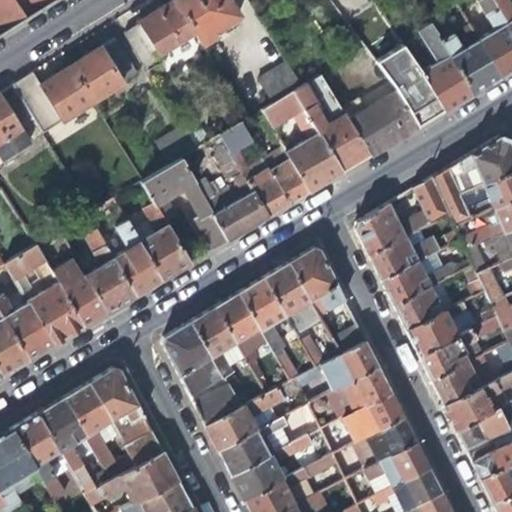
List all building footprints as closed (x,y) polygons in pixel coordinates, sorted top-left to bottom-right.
[(0,0),(0,31),(49,0),(0,0)] [(136,20),(137,22),(156,54),(191,32),(171,0),(169,0),(155,9),(136,20)] [(199,45),(213,36),(210,31),(233,17),(235,16),(224,0),(171,0),(191,32),(199,45)] [(343,0),(349,10),(368,0),(343,0)] [(482,13),(474,0),(459,9),(460,11),(466,22),(475,38),(490,29),(482,13)] [(474,0),(482,13),(493,6),(489,0),(474,0)] [(511,9),(506,0),(489,0),(493,6),(511,37),(511,9)] [(490,29),(475,38),(498,76),(511,68),(511,67),(511,37),(493,6),(482,13),(490,29)] [(460,11),(441,22),(448,33),(466,22),(460,11)] [(426,22),(438,40),(448,33),(441,22),(436,15),(426,22)] [(235,24),(233,17),(210,31),(213,36),(216,40),(231,31),(235,24)] [(140,64),(156,54),(137,22),(120,31),(140,64)] [(413,31),(432,61),(446,53),(438,40),(426,22),(413,31)] [(475,38),(466,22),(448,33),(458,48),(475,38)] [(458,48),(448,33),(438,40),(446,53),(470,92),(484,84),(498,76),(475,38),(458,48)] [(111,36),(96,45),(119,82),(133,74),(111,36)] [(119,82),(96,45),(85,52),(67,63),(90,100),(119,82)] [(432,61),(417,70),(442,110),(455,102),(470,92),(446,53),(432,61)] [(254,80),(268,104),(289,92),(298,87),(283,62),(254,80)] [(90,100),(67,63),(53,72),(37,83),(29,71),(8,84),(39,132),(90,100)] [(389,87),(393,93),(416,125),(430,117),(442,110),(417,70),(389,87)] [(298,87),(289,92),(300,109),(338,171),(357,160),(367,154),(345,120),(335,104),(317,75),(298,87)] [(284,118),(289,116),(300,109),(289,92),(268,104),(257,111),(267,128),(284,118)] [(393,93),(359,112),(345,120),(367,154),(390,140),(416,125),(393,93)] [(349,96),(335,104),(345,120),(359,112),(349,96)] [(0,163),(14,155),(13,152),(27,143),(0,99),(0,163)] [(304,139),(282,152),(286,158),(306,191),(324,180),(338,171),(300,109),(289,116),(304,139)] [(286,123),(284,118),(267,128),(271,134),(286,125),(286,123)] [(175,131),(153,145),(164,163),(187,149),(175,131)] [(472,167),(478,182),(511,166),(511,154),(505,138),(498,136),(479,147),(454,162),(459,173),(472,167)] [(248,143),(258,158),(259,159),(265,156),(254,139),(248,143)] [(279,147),(265,156),(259,159),(264,168),(265,170),(286,158),(282,152),(279,147)] [(228,156),(229,158),(241,177),(243,180),(250,176),(244,166),(235,151),(228,156)] [(222,162),(233,181),(241,177),(229,158),(222,162)] [(258,158),(244,166),(250,176),(264,168),(259,159),(258,158)] [(286,158),(265,170),(286,203),(302,194),(306,191),(286,158)] [(151,203),(182,184),(189,181),(176,160),(139,182),(141,183),(139,184),(150,201),(151,203)] [(454,162),(444,168),(455,192),(461,190),(470,186),(478,182),(472,167),(459,173),(454,162)] [(483,193),(485,196),(489,206),(511,195),(511,166),(478,182),(482,190),(483,193)] [(250,176),(243,180),(249,190),(265,216),(281,206),(286,203),(265,170),(264,168),(250,176)] [(455,192),(444,168),(430,177),(440,199),(455,192)] [(124,191),(138,183),(131,173),(117,182),(124,191)] [(241,177),(233,181),(241,194),(249,190),(243,180),(241,177)] [(410,188),(421,212),(427,224),(447,214),(440,199),(430,177),(410,188)] [(183,194),(196,216),(207,210),(201,201),(189,181),(182,184),(185,188),(183,194)] [(233,181),(201,201),(207,210),(209,214),(241,194),(233,181)] [(478,182),(470,186),(473,194),(482,190),(478,182)] [(249,190),(241,194),(209,214),(224,240),(244,228),(265,216),(249,190)] [(468,204),(461,190),(455,192),(462,207),(468,204)] [(466,216),(462,207),(455,192),(440,199),(447,214),(451,223),(458,220),(466,216)] [(117,195),(111,199),(114,204),(120,200),(117,195)] [(511,195),(489,206),(491,212),(497,224),(500,231),(511,225),(511,195)] [(485,196),(476,200),(468,204),(462,207),(466,216),(480,210),(489,206),(485,196)] [(139,207),(145,218),(156,211),(151,203),(150,201),(139,207)] [(359,242),(365,254),(403,236),(397,223),(387,202),(355,221),(353,230),(359,242)] [(480,210),(483,216),(491,212),(489,206),(480,210)] [(210,248),(224,240),(209,214),(207,210),(196,216),(193,218),(210,248)] [(90,211),(88,212),(84,214),(87,220),(93,217),(90,211)] [(145,218),(152,228),(162,222),(156,211),(145,218)] [(421,212),(397,223),(403,236),(416,230),(427,224),(421,212)] [(497,224),(491,212),(483,216),(488,227),(497,224)] [(112,224),(118,234),(129,228),(122,217),(112,224)] [(145,218),(129,228),(135,239),(152,228),(145,218)] [(466,236),(458,220),(451,223),(454,230),(458,239),(466,236)] [(162,222),(152,228),(135,239),(160,279),(174,270),(187,263),(162,222)] [(466,236),(458,239),(459,240),(463,248),(475,243),(491,235),(500,231),(497,224),(488,227),(466,236)] [(491,235),(503,261),(511,256),(511,225),(500,231),(491,235)] [(64,227),(58,230),(61,236),(67,233),(64,227)] [(129,228),(118,234),(125,245),(135,239),(129,228)] [(64,240),(61,236),(58,230),(34,244),(40,254),(64,240)] [(403,236),(365,254),(371,265),(378,279),(408,265),(416,261),(429,255),(416,230),(403,236)] [(447,246),(459,240),(458,239),(454,230),(441,236),(447,246)] [(85,240),(91,249),(101,243),(96,233),(85,240)] [(125,245),(108,255),(132,295),(149,285),(160,279),(135,239),(125,245)] [(101,243),(91,249),(98,261),(108,255),(101,243)] [(481,256),(475,243),(463,248),(467,258),(471,265),(474,273),(487,268),(481,256)] [(34,244),(31,246),(3,263),(7,269),(19,289),(25,299),(51,343),(67,334),(82,325),(58,285),(53,278),(40,254),(34,244)] [(302,252),(286,262),(308,300),(312,298),(318,307),(325,309),(343,298),(318,248),(313,246),(302,252)] [(98,261),(82,271),(106,311),(121,302),(132,295),(108,255),(98,261)] [(506,268),(511,264),(511,256),(503,261),(506,268)] [(458,271),(462,270),(471,265),(467,258),(455,264),(458,271)] [(425,278),(416,261),(408,265),(378,279),(383,289),(390,304),(420,289),(416,282),(425,278)] [(294,309),(308,300),(286,262),(277,267),(261,277),(284,316),(294,309)] [(78,263),(53,278),(58,285),(82,271),(78,263)] [(462,270),(468,283),(477,278),(474,273),(471,265),(462,270)] [(496,288),(487,268),(474,273),(477,278),(482,290),(488,302),(500,297),(496,288)] [(82,271),(58,285),(82,325),(98,316),(106,311),(82,271)] [(284,316),(261,277),(250,283),(236,292),(257,328),(259,331),(284,316)] [(429,285),(425,278),(416,282),(420,289),(429,285)] [(470,296),(482,290),(477,278),(468,283),(464,284),(470,296)] [(507,283),(496,288),(500,297),(511,292),(507,283)] [(436,301),(429,285),(420,289),(390,304),(395,314),(402,328),(432,314),(428,305),(436,301)] [(19,289),(4,298),(10,308),(25,299),(19,289)] [(0,291),(0,313),(0,314),(10,308),(4,298),(0,291)] [(244,336),(257,328),(236,292),(227,297),(213,305),(234,342),(244,336)] [(506,310),(500,297),(488,302),(490,307),(494,316),(502,312),(506,310)] [(313,310),(318,307),(312,298),(308,300),(313,310)] [(42,349),(51,343),(25,299),(10,308),(0,314),(28,358),(42,349)] [(318,318),(313,310),(308,300),(294,309),(305,326),(318,318)] [(441,310),(436,301),(428,305),(432,314),(441,310)] [(460,301),(441,310),(446,320),(464,310),(460,301)] [(220,351),(234,342),(213,305),(204,310),(189,320),(210,357),(220,351)] [(478,313),(482,321),(494,316),(490,307),(478,313)] [(305,326),(294,309),(284,316),(291,329),(294,333),(303,328),(305,326)] [(453,335),(446,320),(441,310),(432,314),(402,328),(409,341),(415,353),(453,335)] [(0,374),(17,364),(28,358),(0,314),(0,374)] [(505,317),(503,315),(495,319),(498,324),(500,328),(501,331),(509,327),(505,317)] [(277,338),(291,329),(284,316),(259,331),(270,349),(278,344),(280,343),(277,338)] [(324,329),(334,347),(338,353),(364,340),(352,316),(324,329)] [(474,337),(498,324),(495,319),(494,316),(482,321),(470,327),(474,337)] [(210,357),(189,320),(179,326),(162,336),(159,343),(179,382),(185,393),(205,380),(197,365),(210,357)] [(474,337),(470,327),(453,335),(458,344),(466,341),(474,337)] [(511,342),(511,332),(509,327),(501,331),(505,340),(508,345),(511,342)] [(322,362),(303,328),(294,333),(313,367),(317,364),(322,362)] [(493,346),(495,345),(505,340),(501,331),(500,328),(491,332),(490,339),(493,346)] [(458,344),(453,335),(415,353),(421,365),(427,378),(465,359),(458,344)] [(255,356),(244,336),(234,342),(245,362),(255,356)] [(317,364),(325,381),(330,389),(338,385),(376,364),(370,352),(364,340),(338,353),(330,358),(322,362),(317,364)] [(495,345),(503,362),(511,358),(511,354),(508,345),(505,340),(495,345)] [(473,356),(466,341),(458,344),(465,359),(473,356)] [(297,375),(278,344),(270,349),(288,380),(293,377),(297,375)] [(326,352),(330,358),(338,353),(334,347),(326,352)] [(231,371),(220,351),(210,357),(222,376),(231,371)] [(502,363),(505,371),(511,368),(511,358),(503,362),(502,363)] [(473,376),(465,359),(427,378),(433,390),(440,403),(469,389),(464,380),(473,376)] [(247,364),(256,381),(258,385),(266,381),(254,360),(247,364)] [(342,392),(350,409),(388,389),(382,376),(376,364),(338,385),(342,392)] [(113,428),(140,413),(115,367),(110,366),(98,374),(85,382),(108,420),(113,428)] [(223,379),(224,382),(238,405),(248,400),(241,389),(233,375),(223,379)] [(478,385),(473,376),(464,380),(469,389),(478,385)] [(298,387),(293,377),(288,380),(274,387),(280,397),(298,387)] [(212,389),(205,380),(185,393),(189,401),(212,389)] [(256,381),(241,389),(248,400),(259,395),(263,393),(258,385),(256,381)] [(301,393),(305,402),(321,394),(330,389),(325,381),(301,393)] [(83,435),(93,429),(108,420),(85,382),(68,391),(60,396),(83,435)] [(224,382),(212,389),(189,401),(202,425),(238,405),(224,382)] [(334,397),(342,392),(338,385),(330,389),(334,397)] [(483,394),(478,385),(469,389),(440,403),(446,416),(453,429),(490,410),(483,394)] [(281,399),(280,397),(274,387),(263,393),(259,395),(265,407),(281,399)] [(355,420),(362,435),(401,414),(395,401),(388,389),(350,409),(355,420)] [(495,389),(483,394),(490,410),(495,408),(502,404),(495,389)] [(333,418),(321,394),(305,402),(317,427),(329,421),(333,418)] [(245,418),(265,407),(259,395),(248,400),(238,405),(245,418)] [(95,486),(77,457),(70,443),(83,435),(60,396),(49,403),(35,412),(58,450),(68,467),(84,492),(95,486)] [(511,400),(511,399),(502,404),(495,408),(503,425),(491,432),(495,441),(511,432),(511,419),(508,411),(511,409),(511,400)] [(252,431),(245,418),(238,405),(202,425),(208,437),(215,450),(252,431)] [(272,420),(265,407),(245,418),(252,431),(261,426),(272,420)] [(461,446),(491,432),(503,425),(495,408),(490,410),(453,429),(458,439),(461,446)] [(346,425),(355,420),(350,409),(341,414),(346,425)] [(32,465),(44,458),(58,450),(35,412),(24,418),(9,427),(32,465)] [(144,422),(140,413),(113,428),(116,434),(123,445),(148,430),(144,422)] [(401,414),(362,435),(375,460),(414,440),(407,425),(401,414)] [(276,417),(272,420),(261,426),(266,435),(281,427),(276,417)] [(102,443),(116,434),(113,428),(108,420),(93,429),(102,443)] [(340,446),(329,421),(317,427),(329,452),(339,447),(340,446)] [(266,435),(261,426),(252,431),(256,440),(266,435)] [(32,465),(9,427),(0,432),(0,487),(9,481),(33,467),(32,465)] [(307,444),(315,460),(329,452),(317,427),(303,435),(307,444)] [(112,459),(102,443),(93,429),(83,435),(92,448),(102,465),(112,459)] [(159,450),(148,430),(123,445),(126,450),(134,464),(159,450)] [(264,455),(256,440),(252,431),(215,450),(223,465),(228,475),(264,455)] [(77,457),(92,448),(83,435),(70,443),(77,457)] [(303,435),(288,443),(292,452),(307,444),(303,435)] [(360,442),(371,463),(375,460),(362,435),(358,437),(360,442)] [(379,467),(387,485),(427,465),(421,454),(414,440),(375,460),(379,467)] [(472,467),(477,477),(511,460),(511,443),(511,441),(469,461),(472,467)] [(269,464),(292,452),(288,443),(264,455),(269,464)] [(346,462),(339,447),(329,452),(333,461),(342,478),(351,473),(346,462)] [(55,475),(68,467),(58,450),(44,458),(55,475)] [(126,450),(112,459),(102,465),(109,477),(116,474),(134,464),(126,450)] [(123,486),(131,501),(173,478),(166,464),(159,450),(134,464),(116,474),(123,486)] [(322,467),(333,461),(329,452),(315,460),(288,474),(292,482),(322,467)] [(277,480),(269,464),(264,455),(228,475),(234,485),(241,499),(277,480)] [(355,457),(346,462),(351,473),(361,468),(355,457)] [(55,476),(55,475),(44,458),(32,465),(33,467),(40,478),(43,483),(54,476),(55,476)] [(511,460),(477,477),(483,489),(490,504),(511,493),(511,460)] [(330,484),(342,478),(333,461),(322,467),(330,484)] [(391,492),(400,511),(414,504),(440,491),(434,479),(427,465),(387,485),(391,492)] [(16,492),(40,478),(33,467),(9,481),(16,492)] [(97,484),(105,497),(123,486),(116,474),(109,477),(97,484)] [(281,488),(292,482),(288,474),(277,480),(281,488)] [(63,492),(54,476),(43,483),(52,498),(63,492)] [(179,511),(189,507),(182,494),(173,478),(131,501),(118,508),(119,511),(179,511)] [(276,511),(290,505),(281,488),(277,480),(241,499),(247,511),(276,511)] [(16,492),(9,481),(0,487),(0,500),(2,505),(5,511),(14,506),(21,502),(16,492)] [(301,499),(292,482),(281,488),(290,505),(301,499)] [(91,505),(105,497),(97,484),(95,486),(84,492),(91,505)] [(385,495),(391,492),(387,485),(382,488),(385,495)] [(386,497),(385,495),(382,488),(363,498),(367,506),(386,497)] [(414,504),(417,511),(450,511),(445,501),(440,491),(414,504)] [(313,493),(301,499),(290,505),(293,511),(297,511),(316,503),(318,501),(313,493)] [(511,511),(511,493),(490,504),(494,511),(511,511)] [(370,511),(367,506),(363,498),(353,503),(357,511),(370,511)] [(320,511),(316,503),(297,511),(320,511)] [(357,511),(353,503),(335,511),(357,511)]
